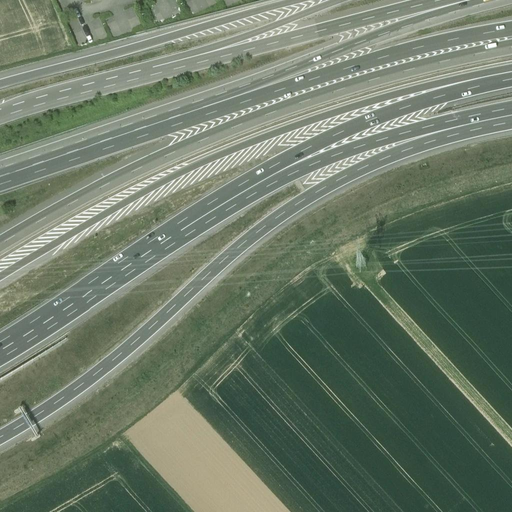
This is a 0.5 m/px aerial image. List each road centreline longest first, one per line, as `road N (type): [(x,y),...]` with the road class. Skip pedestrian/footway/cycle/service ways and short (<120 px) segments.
road 1 (motorway): [(0,435),(84,381),(299,201),(367,165),(511,116)]
road 2 (motorway): [(0,277),(231,150),(398,94),(511,70)]
road 3 (motorway): [(511,45),(274,109),(153,158),(0,241)]
road 4 (motorway): [(149,243),(337,133),(511,78)]
road 5 (motorway): [(149,243),(318,161),(511,107)]
road 6 (motorway): [(502,0),(361,43),(187,116)]
road 7 (motorway): [(511,29),(422,46),(187,116)]
road 8 (motorway): [(451,0),(126,81)]
road 9 (motorway): [(306,0),(0,83)]
road 10 (motorway): [(346,0),(126,81)]
road 11 (motorway): [(187,116),(0,178)]
road 12 (motorway): [(0,343),(149,243)]
road 13 (motorway): [(126,81),(0,115)]
